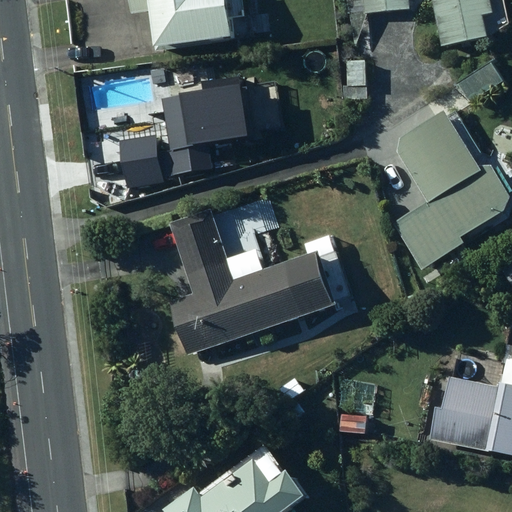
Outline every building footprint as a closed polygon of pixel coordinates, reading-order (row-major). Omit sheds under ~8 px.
[(133,0),(136,15),(156,13),(161,52),(242,41),(236,0),(133,0)] [(350,0),(351,14),(369,12),(370,15),(415,11),(414,0),(350,0)] [(499,15),(496,0),(437,0),(448,49),(493,39),(488,17),(499,15)] [(351,62),(351,87),(346,87),(347,100),(370,100),(370,62),(351,62)] [(496,63),(462,85),(474,105),(509,83),(496,63)] [(214,95),(169,103),(177,152),(164,154),(161,137),(125,142),(132,191),(169,185),(168,179),(218,171),(214,148),(239,144),(238,137),(256,134),(248,81),(213,86),(214,95)] [(286,101),(265,103),(267,129),(289,126),(286,101)] [(470,245),(467,240),(511,213),(511,209),(511,193),(496,167),(485,169),(450,112),(406,140),(403,153),(434,202),(397,225),(426,272),(470,245)] [(176,225),(200,296),(177,304),(194,357),(342,308),(325,255),(241,283),(217,212),(176,225)] [(499,278),(489,266),(478,276),(488,288),(499,278)] [(511,370),(508,391),(455,380),(448,412),(442,411),(436,442),(511,457),(511,370)] [(283,412),(308,392),(298,380),(282,393),(278,396),(274,400),(283,412)] [(299,403),(288,410),(296,421),(306,414),(299,403)] [(347,417),(345,435),(369,437),(371,419),(347,417)] [(172,511),(292,511),(313,497),(296,473),(279,485),(261,459),(207,497),(201,488),(171,510),(172,511)]
